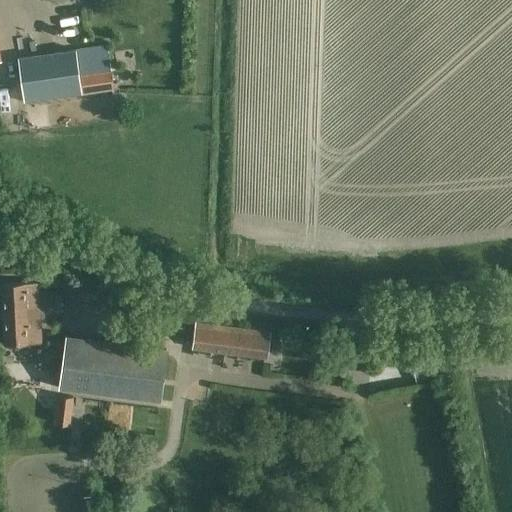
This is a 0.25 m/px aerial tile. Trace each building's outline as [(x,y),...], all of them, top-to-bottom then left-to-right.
[(108,46),(19,59),(25,100),(114,88),(108,46)] [(40,119),(38,99),(20,101),(22,121),(40,119)] [(43,341),(40,281),(3,284),(7,343),(43,341)] [(267,331),(195,322),(191,347),(264,357),(267,331)] [(161,400),(168,348),(68,336),(62,387),(161,400)] [(412,360),(417,384),(445,378),(441,354),(412,360)] [(58,396),(54,423),(70,425),(73,397),(58,396)]
